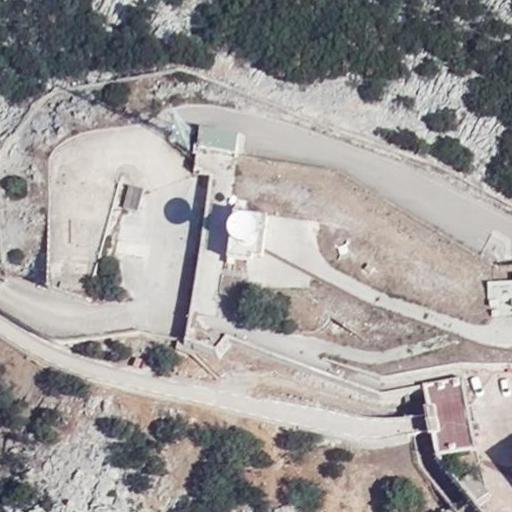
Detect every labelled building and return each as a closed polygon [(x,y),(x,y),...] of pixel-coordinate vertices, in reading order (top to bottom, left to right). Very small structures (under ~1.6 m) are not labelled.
[(201,138),(191,177),(231,187),(241,149),(201,138)] [(202,210),(205,185),(192,183),(188,207),(202,210)] [(137,214),(142,189),(127,186),(123,211),(137,214)] [(118,224),(114,246),(145,251),(149,229),(118,224)] [(216,298),(217,278),(210,278),(213,228),(199,227),(195,297),(216,298)] [(511,289),(488,290),(488,316),(511,315),(511,289)]
